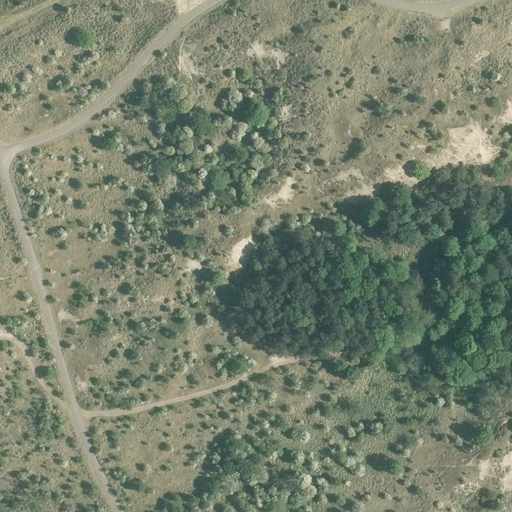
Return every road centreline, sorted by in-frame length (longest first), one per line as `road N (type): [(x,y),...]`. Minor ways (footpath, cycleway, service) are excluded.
road 1 (unknown): [(511,306),(399,356),(278,363),(224,387),(98,415),(67,409),(34,375),(20,343),(0,336)]
road 2 (track): [(118,511),(83,438),(0,163)]
road 3 (track): [(215,0),(76,123),(0,155)]
